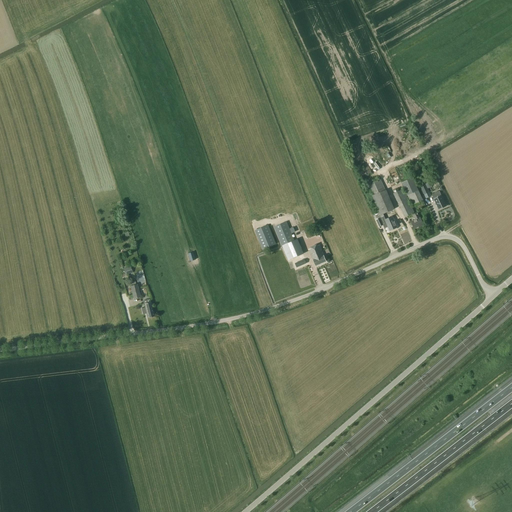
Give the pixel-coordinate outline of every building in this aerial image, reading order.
[(369,166),(359,170),(361,177),(372,173),(369,166)] [(426,169),(417,173),(419,178),(428,174),(426,169)] [(413,207),(424,202),(413,177),(401,183),(413,207)] [(390,231),(397,227),(393,216),(386,219),(385,216),(383,214),(395,209),(381,179),(367,185),(379,212),(377,213),(378,214),(375,215),(377,219),(376,219),(379,227),(387,223),(390,231)] [(425,184),(420,186),(424,194),(426,198),(431,196),(425,184)] [(415,212),(403,189),(394,193),(405,217),(415,212)] [(432,194),(434,199),(439,209),(447,206),(441,195),(439,191),(432,194)] [(414,229),(420,226),(420,227),(424,225),(420,218),(418,213),(414,215),(416,220),(411,222),(414,229)] [(294,240),(292,234),(295,232),(294,227),(289,229),(287,222),(274,227),(282,245),(282,246),(288,260),(304,254),(298,239),(294,240)] [(255,230),(263,250),(276,244),(268,225),(255,230)] [(319,245),(309,250),(316,267),(327,262),(319,245)] [(134,299),(141,297),(137,284),(136,284),(135,282),(130,283),(130,286),(132,294),(130,295),(131,300),(134,299)] [(145,307),(141,308),(143,314),(147,313),(148,318),(154,316),(151,302),(144,303),(145,307)]
